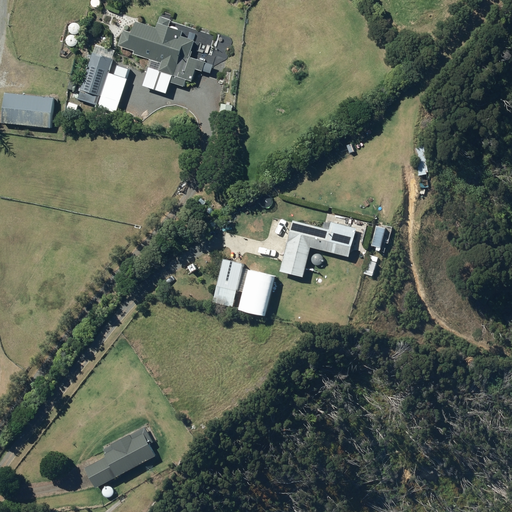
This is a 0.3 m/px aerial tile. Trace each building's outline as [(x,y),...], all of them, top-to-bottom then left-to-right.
[(127,28),(120,46),(156,60),(153,69),(172,76),(170,82),(185,88),(189,80),(193,81),(198,70),(203,72),(208,60),(193,54),(199,38),(183,32),(185,29),(161,19),(158,29),(138,21),(134,31),(127,28)] [(119,51),(97,43),(78,98),(99,106),(119,51)] [(6,91),(4,122),(53,127),(56,95),(40,94),(41,83),(16,81),(15,92),(6,91)] [(305,188),(302,198),(321,203),(324,193),(305,188)] [(331,227),(294,219),(281,271),(307,277),(314,246),(353,255),(360,225),(333,218),(331,227)] [(248,262),(225,257),(218,285),(241,291),(248,262)] [(84,460),(99,486),(159,454),(148,432),(131,441),(127,434),(103,447),(108,455),(102,458),(98,452),(84,460)]
